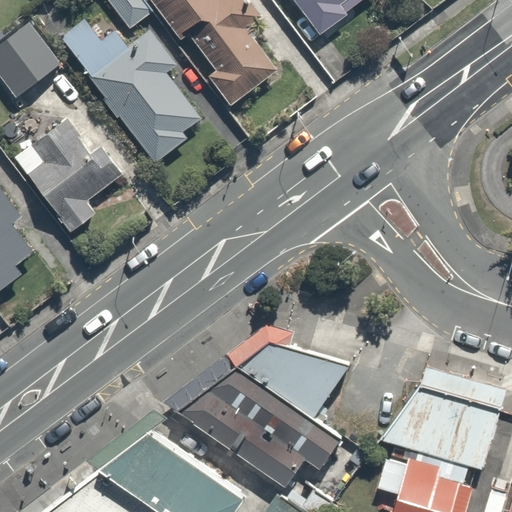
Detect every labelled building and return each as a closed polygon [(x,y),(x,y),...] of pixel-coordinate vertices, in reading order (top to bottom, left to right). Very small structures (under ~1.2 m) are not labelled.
[(142,0),(107,0),(125,23),(147,6),(142,0)] [(142,0),(147,6),(171,39),(181,31),(207,64),(196,72),(218,100),(271,60),(243,24),(256,14),(246,0),(142,0)] [(291,0),(314,31),(356,0),(291,0)] [(67,50),(34,7),(0,33),(0,85),(8,95),(51,62),(54,60),(67,50)] [(112,26),(100,35),(84,15),(57,36),(153,158),(213,111),(141,19),(120,35),(112,26)] [(84,191),(110,170),(115,177),(133,163),(54,60),(51,62),(8,95),(27,121),(0,141),(0,147),(62,229),(94,204),(84,191)] [(0,283),(20,268),(11,255),(26,243),(4,214),(23,199),(0,169),(0,283)] [(292,322),(247,315),(158,399),(278,482),(299,451),(317,464),(337,436),(306,415),(346,359),(287,343),(292,322)] [(415,382),(371,435),(393,441),(404,444),(463,461),(478,465),(501,383),(421,361),(415,382)] [(147,422),(92,461),(163,511),(219,511),(237,487),(147,422)] [(390,494),(384,511),(461,511),(470,482),(458,479),(463,461),(404,444),(393,441),(389,454),(378,451),(368,487),(390,494)] [(163,511),(92,461),(80,453),(0,511),(163,511)] [(511,511),(511,463),(499,511),(511,511)] [(291,511),(298,503),(273,485),(253,511),(291,511)]
